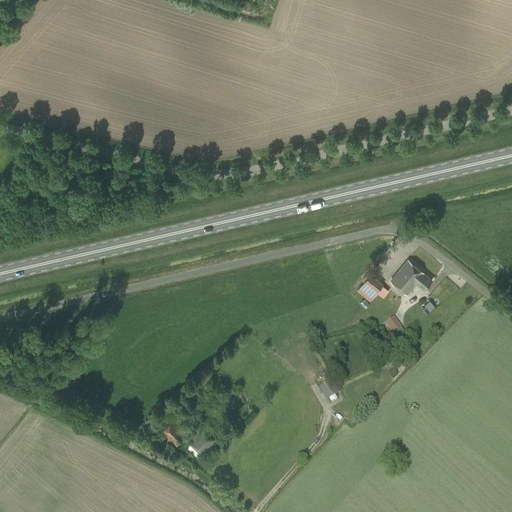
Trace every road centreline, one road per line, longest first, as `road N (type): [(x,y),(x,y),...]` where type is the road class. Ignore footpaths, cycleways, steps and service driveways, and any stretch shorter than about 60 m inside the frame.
road 1 (unclassified): [(0,317),(382,231),(409,233),(511,314)]
road 2 (unclassified): [(0,125),(182,173),(223,175),(511,109)]
road 3 (primary): [(0,274),(511,155)]
